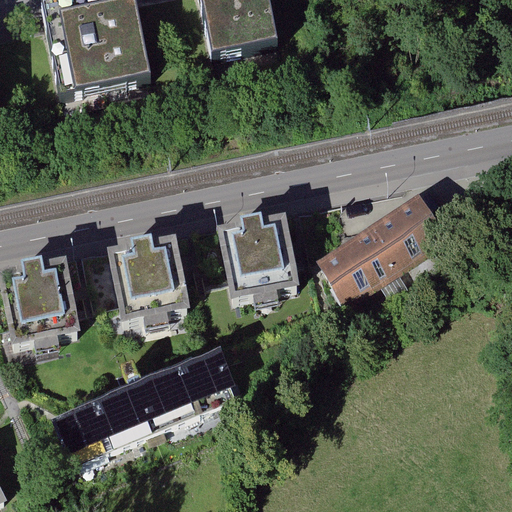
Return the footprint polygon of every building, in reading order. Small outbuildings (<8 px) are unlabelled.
[(266,0),(202,0),(216,65),(278,52),(266,0)] [(139,12),(64,27),(78,99),(153,85),(139,12)] [(421,206),(316,270),(341,312),(446,248),(421,206)] [(287,229),(222,243),(237,309),(302,295),(287,229)] [(110,265),(122,329),(189,316),(177,253),(110,265)] [(4,284),(16,350),(80,339),(68,273),(4,284)] [(225,360),(47,433),(66,479),(244,406),(225,360)]
